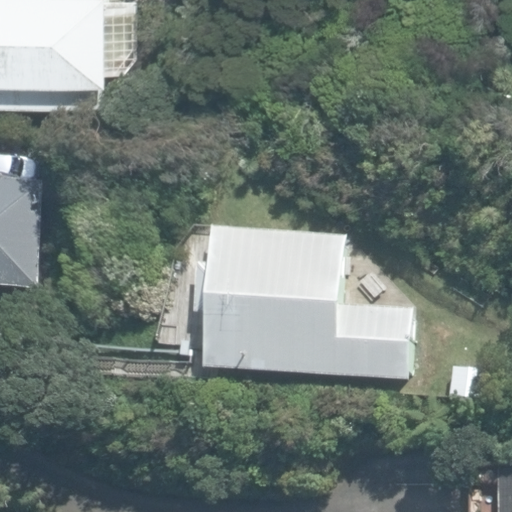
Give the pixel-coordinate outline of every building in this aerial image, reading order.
[(0,0),(0,102),(104,106),(105,84),(115,84),(115,72),(129,73),(142,56),(143,0),(0,0)] [(480,121),(503,131),(511,109),(511,98),(493,90),(480,121)] [(40,177),(0,175),(0,290),(37,292),(40,177)] [(212,371),(416,383),(420,311),(348,307),(352,239),(219,232),(217,270),(204,269),(201,315),(215,316),(214,321),(212,322),(210,349),(213,351),(212,371)] [(429,399),(488,403),(490,368),(431,365),(429,399)]
